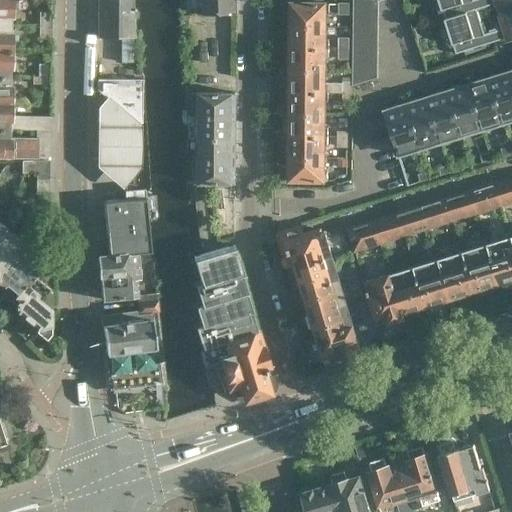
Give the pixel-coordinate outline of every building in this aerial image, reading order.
[(0,0),(0,24),(10,24),(10,0),(0,0)] [(135,37),(133,0),(97,0),(97,38),(135,37)] [(237,13),(236,0),(202,0),(203,15),(237,13)] [(352,0),(353,4),(354,4),(354,13),(379,13),(379,1),(378,0),(352,0)] [(439,0),(445,18),(493,3),(493,4),(499,2),(505,0),(439,0)] [(476,9),(445,18),(456,53),(511,35),(511,0),(505,0),(499,2),(506,26),(484,33),(476,9)] [(350,3),(339,3),(339,14),(350,15),(350,3)] [(324,27),(324,23),(325,14),(329,14),(329,4),(291,4),(290,27),(323,27),(324,27)] [(40,24),(52,24),(52,13),(40,13),(40,24)] [(354,13),(353,26),(379,26),(379,13),(354,13)] [(10,24),(0,24),(0,49),(10,50),(10,24)] [(52,38),(52,24),(40,24),(40,38),(52,38)] [(379,39),(379,26),(353,26),(353,39),(379,39)] [(290,27),(290,47),(329,48),(329,39),(324,39),(324,27),(323,27),(290,27)] [(338,48),(349,48),(349,38),(338,37),(338,48)] [(378,52),(379,39),(353,39),(353,52),(378,52)] [(290,47),(290,70),(324,70),(324,58),(328,58),(329,48),(290,47)] [(349,59),(349,48),(338,48),(338,59),(349,59)] [(10,50),(0,49),(0,76),(10,77),(10,50)] [(378,65),(378,52),(353,52),(353,65),(378,65)] [(39,76),(51,76),(51,65),(39,64),(39,76)] [(378,77),(378,65),(353,65),(352,82),(353,82),(353,85),(378,77)] [(329,84),(324,84),(324,70),(290,70),(289,92),(328,92),(342,93),(343,93),(343,92),(343,83),(329,83),(329,84)] [(501,72),(489,76),(489,78),(503,122),(511,119),(511,77),(510,72),(502,74),(501,72)] [(0,102),(9,102),(10,77),(0,76),(0,102)] [(51,91),(51,76),(39,76),(39,77),(33,77),(33,83),(39,83),(39,90),(51,91)] [(468,82),(469,85),(483,129),(503,122),(489,78),(481,81),(481,79),(468,82)] [(97,91),(106,99),(142,131),(142,81),(97,81),(97,91)] [(343,92),(353,92),(353,85),(353,82),(352,82),(343,82),(343,83),(343,92)] [(460,85),(448,89),(448,91),(462,135),(483,129),(469,85),(461,87),(460,85)] [(439,91),(427,95),(428,97),(441,141),(462,135),(448,91),(440,94),(439,91)] [(199,137),(199,181),(235,181),(236,92),(192,92),(195,137),(199,137)] [(289,92),(289,114),(324,114),(324,101),(328,101),(328,92),(289,92)] [(353,103),(353,92),(343,92),(343,93),(342,93),(343,103),(353,103)] [(142,128),(109,97),(98,108),(98,169),(105,175),(124,190),(141,169),(142,128)] [(419,98),(406,102),(421,148),(441,141),(428,97),(419,100),(419,98)] [(9,102),(0,102),(0,128),(12,128),(35,128),(51,128),(51,117),(9,116),(9,102)] [(398,104),(386,108),(386,110),(399,154),(421,148),(407,104),(399,106),(398,104)] [(328,128),(323,128),(324,114),(289,114),(289,136),(328,136),(338,137),(338,136),(338,125),(328,125),(328,128)] [(338,136),(348,136),(348,126),(338,125),(338,136)] [(12,137),(12,128),(0,128),(0,155),(49,156),(49,145),(51,145),(51,128),(35,128),(35,137),(12,137)] [(289,158),(333,158),(333,154),(323,154),(323,146),(328,146),(328,136),(289,136),(289,158)] [(348,148),(348,136),(338,136),(338,137),(338,147),(348,148)] [(503,156),(511,152),(511,150),(510,145),(501,148),(503,156)] [(490,152),(480,154),(482,162),(492,159),(490,152)] [(348,158),(333,158),(289,158),(288,180),(328,181),(328,172),(323,172),(323,162),(337,162),(337,167),(348,167),(348,158)] [(469,158),(459,161),(462,168),(471,165),(469,158)] [(36,172),(37,160),(22,160),(22,172),(36,172)] [(37,160),(36,172),(36,193),(49,193),(50,161),(37,160)] [(448,164),(439,167),(441,175),(451,172),(448,164)] [(428,171),(418,174),(421,181),(430,178),(428,171)] [(503,206),(511,203),(511,178),(496,184),(503,206)] [(478,214),(503,206),(496,184),(471,191),(478,214)] [(109,254),(137,252),(150,251),(145,188),(124,190),(125,200),(104,202),(109,254)] [(454,221),(478,214),(471,191),(447,199),(454,221)] [(429,229),(454,221),(447,199),(422,206),(429,229)] [(405,236),(429,229),(422,206),(398,214),(405,236)] [(380,244),(405,236),(398,214),(374,222),(380,244)] [(356,252),(380,244),(374,222),(349,229),(356,252)] [(295,268),(333,257),(325,230),(320,232),(321,234),(306,238),(301,224),(275,232),(283,255),(291,253),(295,268)] [(0,272),(25,243),(5,226),(0,231),(0,272)] [(511,236),(488,245),(500,285),(511,281),(511,236)] [(351,252),(348,241),(336,244),(340,255),(351,252)] [(486,245),(485,241),(468,241),(466,248),(467,251),(463,252),(476,292),(500,285),(488,245),(486,245)] [(25,243),(0,272),(0,283),(2,285),(3,291),(12,299),(15,295),(43,262),(45,260),(25,243)] [(243,275),(237,254),(235,244),(194,256),(203,285),(197,287),(203,305),(197,307),(203,326),(197,328),(203,349),(200,350),(204,366),(222,361),(226,373),(224,374),(228,388),(240,385),(242,391),(251,397),(264,394),(268,384),(266,377),(269,377),(275,375),(265,345),(258,347),(253,333),(258,332),(252,313),(253,313),(247,294),(248,294),(243,275)] [(137,252),(109,254),(97,255),(98,278),(100,278),(101,298),(136,295),(135,279),(139,278),(137,252)] [(476,292),(463,252),(439,260),(451,300),(476,292)] [(333,257),(295,268),(302,291),(340,280),(333,257)] [(451,300),(439,260),(414,267),(427,307),(451,300)] [(43,262),(15,295),(19,299),(15,303),(16,309),(37,326),(35,329),(47,338),(51,333),(51,289),(38,278),(49,266),(43,262)] [(346,278),(358,274),(355,264),(343,268),(346,278)] [(427,307),(414,267),(390,275),(404,318),(405,318),(404,314),(427,307)] [(358,274),(346,278),(350,288),(361,284),(358,274)] [(404,318),(390,275),(365,283),(370,300),(374,312),(372,312),(376,323),(378,323),(379,326),(404,318)] [(347,303),(340,280),(302,291),(309,314),(347,303)] [(158,310),(157,300),(137,302),(138,310),(146,310),(146,311),(158,310)] [(374,312),(370,300),(359,304),(363,316),(363,317),(366,326),(376,323),(372,312),(374,312)] [(354,326),(347,303),(309,314),(316,337),(354,326)] [(102,321),(109,387),(164,381),(162,364),(158,364),(152,319),(140,321),(140,316),(102,321)] [(361,350),(354,326),(316,337),(325,367),(325,368),(358,358),(356,352),(361,350)] [(443,454),(441,455),(455,502),(473,496),(470,489),(476,487),(479,494),(491,491),(484,468),(482,469),(475,444),(460,449),(458,442),(453,438),(441,441),(440,447),(443,454)] [(424,505),(441,500),(427,454),(425,455),(423,447),(409,451),(411,459),(405,461),(406,463),(400,465),(413,509),(424,505)] [(387,466),(385,458),(371,462),(373,470),(371,471),(382,511),(384,511),(400,511),(402,511),(413,509),(400,465),(391,468),(390,465),(387,466)] [(342,511),(370,511),(360,475),(348,479),(345,470),(331,474),(334,483),(342,511)] [(339,511),(332,484),(301,492),(306,511),(339,511)]
